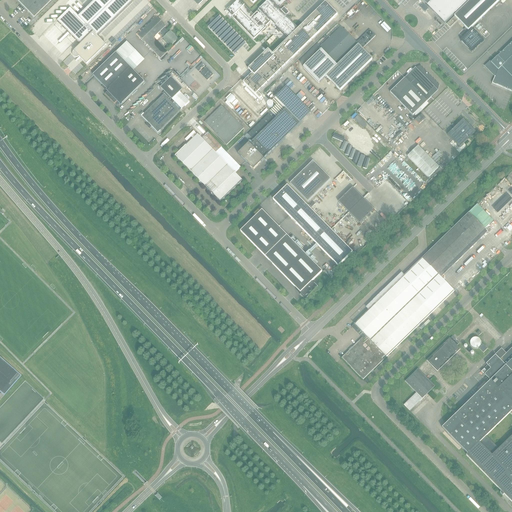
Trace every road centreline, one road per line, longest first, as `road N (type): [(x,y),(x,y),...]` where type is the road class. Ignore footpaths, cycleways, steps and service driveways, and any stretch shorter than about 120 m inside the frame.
road 1 (trunk): [(0,165),(305,483)]
road 2 (trunk): [(272,436),(92,251),(0,141)]
road 3 (residential): [(488,511),(377,389),(511,255)]
road 4 (residential): [(215,233),(416,37)]
road 5 (residential): [(311,332),(511,136)]
road 6 (tertiary): [(146,389),(75,270),(0,179)]
road 7 (unknown): [(511,330),(433,416),(511,511)]
road 8 (residential): [(143,160),(226,76),(159,0)]
road 9 (residential): [(143,160),(0,12)]
road 10 (residential): [(311,332),(215,233)]
road 11 (residential): [(511,136),(416,37)]
road 12 (residential): [(222,418),(311,332)]
